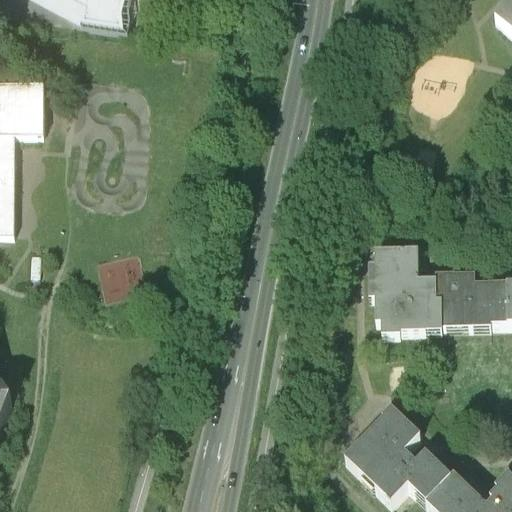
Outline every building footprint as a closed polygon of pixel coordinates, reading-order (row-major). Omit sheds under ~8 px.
[(16,0),(50,16),(81,32),(122,38),(129,0),(16,0)] [(511,45),(511,10),(494,29),(511,45)] [(0,95),(0,250),(15,250),(14,146),(44,146),(43,95),(0,95)] [(417,260),(375,260),(375,274),(369,274),(369,308),(376,308),(376,332),(381,332),(382,345),(400,345),(400,342),(442,341),(441,337),(440,311),(436,311),(435,290),(418,290),(417,260)] [(435,283),(435,290),(436,311),(440,311),(441,337),(490,338),(491,334),(507,334),(506,293),(475,294),(474,284),(435,283)] [(0,476),(8,472),(4,460),(32,425),(15,403),(7,404),(0,371),(0,476)] [(393,419),(346,467),(391,511),(392,511),(409,495),(417,502),(421,498),(432,508),(451,488),(433,471),(426,464),(417,474),(409,466),(405,462),(420,446),(393,419)] [(482,511),(455,485),(451,488),(432,508),(428,511),(511,511),(511,491),(502,502),(499,499),(491,507),(494,510),(491,511),(482,511)]
